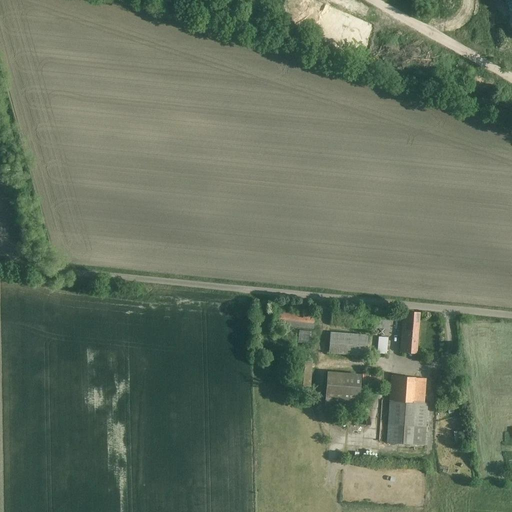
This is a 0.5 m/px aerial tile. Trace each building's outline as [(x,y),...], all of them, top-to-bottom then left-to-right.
[(333,308),(332,318),(331,324),(388,329),(390,313),(333,308)] [(274,309),(273,319),(272,324),(313,329),(313,324),(314,314),(274,309)] [(403,312),(402,322),(400,353),(417,354),(420,313),(403,312)] [(329,353),(366,356),(368,336),(330,333),(329,353)] [(377,354),(386,354),(388,338),(379,337),(377,354)] [(294,386),(310,387),(312,362),(296,361),(294,386)] [(358,410),(361,376),(327,373),(324,407),(358,410)] [(362,385),(382,386),(382,375),(362,374),(362,385)] [(426,379),(398,376),(392,376),(387,443),(424,445),(427,403),(424,403),(426,379)]
